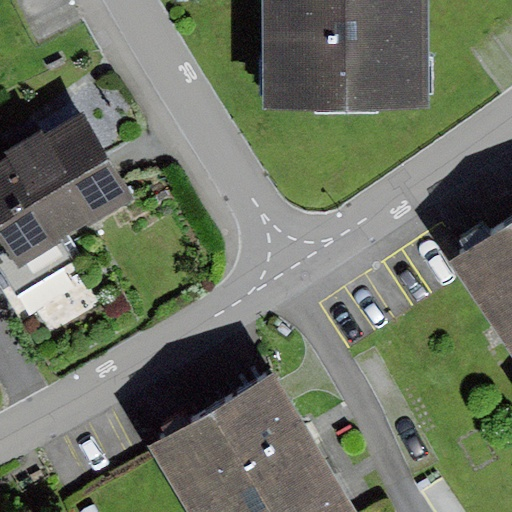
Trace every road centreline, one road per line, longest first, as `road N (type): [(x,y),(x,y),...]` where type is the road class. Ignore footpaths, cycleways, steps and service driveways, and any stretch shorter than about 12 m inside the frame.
road 1 (residential): [(0,445),(290,273)]
road 2 (residential): [(290,273),(131,0)]
road 3 (residential): [(290,273),(511,126)]
